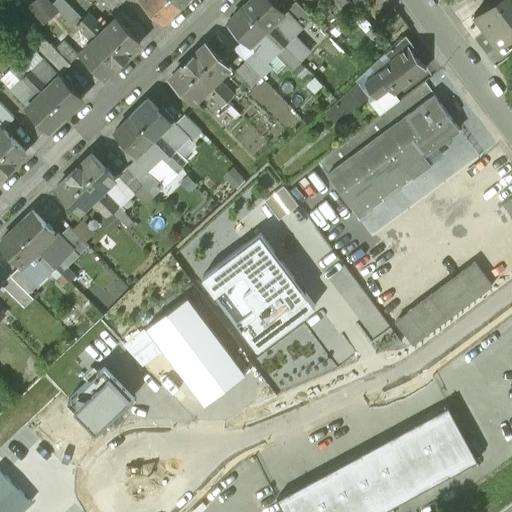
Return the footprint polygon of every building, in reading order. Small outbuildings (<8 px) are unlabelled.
[(44,18),(58,5),(53,0),(34,0),(30,5),(44,18)] [(146,0),(165,18),(181,3),(177,0),(146,0)] [(290,20),(270,0),(251,0),(245,5),(268,28),(273,24),(289,41),(284,45),(300,61),(308,53),(286,30),(287,29),(283,26),(290,20)] [(511,0),(491,0),(474,13),(486,30),(511,10),(511,0)] [(313,19),(298,4),(290,12),(305,27),(313,19)] [(245,5),(230,21),(239,30),(238,31),(251,44),(263,33),(268,28),(245,5)] [(511,10),(486,30),(499,46),(511,36),(511,10)] [(106,28),(90,12),(80,22),(96,38),(106,28)] [(96,38),(84,50),(107,74),(141,41),(118,17),(106,28),(96,38)] [(310,44),(324,31),(313,20),(300,33),(310,44)] [(289,41),(273,24),(268,28),(284,45),(289,41)] [(284,45),(268,28),(263,33),(279,50),(284,45)] [(425,69),(401,37),(385,52),(388,57),(387,58),(391,63),(366,82),(377,97),(389,87),(393,93),(425,69)] [(79,55),(65,41),(57,48),(71,62),(79,55)] [(207,41),(171,75),(195,100),(208,88),(218,78),(230,66),(207,41)] [(57,48),(50,42),(43,49),(64,70),(72,63),(57,48)] [(300,61),(284,45),(279,50),(276,53),(291,70),(300,61)] [(83,98),(43,58),(27,74),(44,91),(66,114),(83,98)] [(44,91),(27,74),(22,78),(40,95),(44,91)] [(233,94),(218,78),(208,88),(223,104),(233,94)] [(425,81),(319,160),(329,173),(434,94),(425,81)] [(66,114),(44,91),(40,95),(28,106),(50,129),(66,114)] [(434,94),(329,173),(361,216),(412,178),(406,169),(460,129),(434,94)] [(171,121),(148,98),(132,113),(155,137),(160,133),(166,139),(173,146),(176,149),(185,140),(169,123),(171,121)] [(14,118),(0,102),(0,121),(5,126),(14,118)] [(155,137),(132,113),(116,129),(138,153),(139,152),(153,166),(163,156),(163,155),(156,149),(150,142),(155,137)] [(202,130),(185,113),(175,122),(192,140),(202,130)] [(0,177),(26,152),(1,127),(0,128),(0,177)] [(155,137),(150,142),(156,149),(166,139),(160,133),(155,137)] [(166,139),(156,149),(163,155),(168,150),(173,146),(166,139)] [(176,149),(173,146),(168,150),(171,154),(180,163),(186,158),(176,149)] [(171,154),(168,150),(163,155),(163,156),(166,159),(171,154)] [(92,152),(57,186),(80,211),(93,199),(103,189),(115,177),(92,152)] [(180,163),(171,154),(166,159),(177,171),(183,166),(180,163)] [(163,185),(136,157),(127,166),(144,183),(155,194),(163,185)] [(144,183),(127,166),(118,174),(135,192),(144,183)] [(133,220),(103,189),(93,199),(108,214),(113,210),(128,225),(133,220)] [(58,236),(33,209),(17,225),(38,248),(44,243),(50,237),(53,241),(58,236)] [(38,248),(17,225),(0,240),(22,264),(34,253),(38,248)] [(88,245),(73,229),(62,239),(78,255),(88,245)] [(260,233),(204,274),(258,346),(313,305),(260,233)] [(38,248),(34,253),(40,260),(50,250),(44,243),(38,248)] [(50,250),(40,260),(46,266),(52,262),(57,257),(50,250)] [(57,257),(52,262),(55,265),(60,260),(57,257)] [(66,265),(61,260),(60,260),(55,265),(60,270),(66,265)] [(55,265),(52,262),(46,266),(50,270),(55,265)] [(474,262),(410,310),(427,333),(492,285),(474,262)] [(55,265),(50,270),(55,275),(60,270),(55,265)] [(37,285),(19,266),(10,274),(29,293),(37,285)] [(29,293),(10,274),(2,283),(20,302),(29,293)] [(187,295),(147,324),(206,403),(246,373),(187,295)] [(10,322),(0,311),(0,321),(5,327),(10,322)] [(68,398),(98,429),(134,395),(104,363),(68,398)] [(449,405),(277,498),(284,511),(377,511),(478,458),(449,405)] [(0,465),(0,511),(13,511),(29,497),(0,466),(0,465)]
